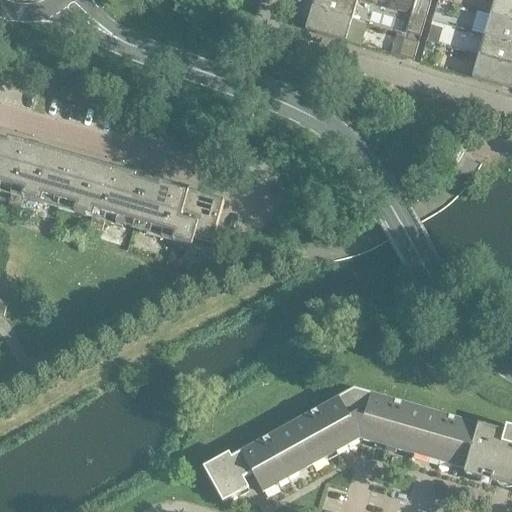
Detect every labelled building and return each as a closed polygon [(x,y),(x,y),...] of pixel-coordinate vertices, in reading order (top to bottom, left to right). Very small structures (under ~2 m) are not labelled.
[(314,0),(312,9),(316,10),(316,11),(352,21),(358,1),(355,0),(314,0)] [(422,0),(415,0),(413,7),(428,11),(431,2),(422,0)] [(511,0),(494,0),(490,16),(511,22),(511,0)] [(428,11),(413,7),(411,16),(426,20),(428,11)] [(316,10),(312,9),(306,31),(346,43),(352,21),(316,11),(316,10)] [(426,20),(411,16),(408,25),(423,29),(426,20)] [(511,22),(490,16),(484,37),(511,44),(511,22)] [(423,29),(408,25),(406,34),(421,38),(423,29)] [(511,44),(484,37),(478,58),(511,67),(511,44)] [(404,40),(401,48),(416,53),(419,44),(404,40)] [(416,53),(401,48),(399,57),(414,62),(416,53)] [(511,67),(478,58),(472,79),(511,90),(511,67)] [(0,142),(0,193),(13,197),(10,206),(21,209),(24,200),(58,210),(73,159),(14,142),(13,146),(0,142)] [(118,173),(73,159),(58,210),(94,220),(91,229),(100,232),(103,223),(123,229),(125,223),(144,230),(156,189),(131,180),(132,177),(118,173)] [(172,194),(156,189),(144,230),(155,233),(154,239),(219,258),(233,208),(206,200),(197,198),(173,190),(172,194)] [(0,301),(0,316),(4,318),(8,304),(0,301)] [(506,431),(354,388),(231,456),(229,454),(203,468),(223,504),(249,489),(244,480),(252,475),(263,494),(360,440),(386,448),(465,471),(464,475),(511,489),(511,429),(507,428),(506,431)]
